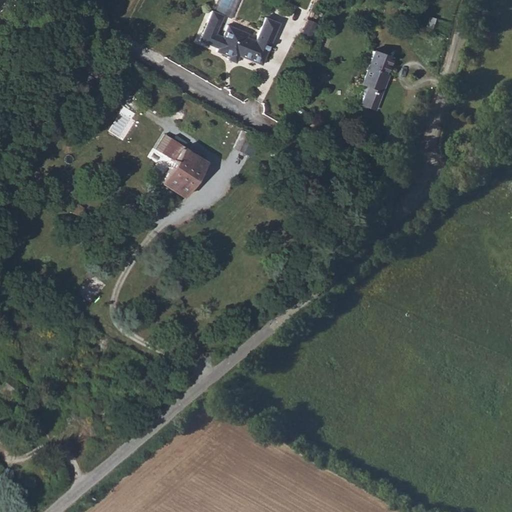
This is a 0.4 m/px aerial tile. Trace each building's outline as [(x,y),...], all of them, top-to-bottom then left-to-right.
[(251,31),(242,26),(244,22),(224,12),(219,23),(212,20),(221,2),(217,0),(207,0),(195,25),(213,34),(211,38),(223,45),(231,49),(233,45),(244,51),(248,44),(258,49),(275,15),(262,9),(251,31)] [(302,34),(310,37),(315,21),(307,19),(302,34)] [(430,33),(436,36),(441,27),(434,24),(430,33)] [(248,44),(244,51),(255,56),(258,49),(248,44)] [(353,97),(364,101),(369,88),(372,89),(377,76),(374,76),(377,66),(383,50),(365,44),(354,77),(360,79),(353,97)] [(369,88),(364,101),(368,102),(372,89),(369,88)] [(201,162),(198,160),(178,147),(179,145),(165,136),(156,150),(170,159),(157,179),(179,193),(180,194),(201,162)] [(0,372),(0,382),(15,390),(20,379),(1,370),(0,372)]
